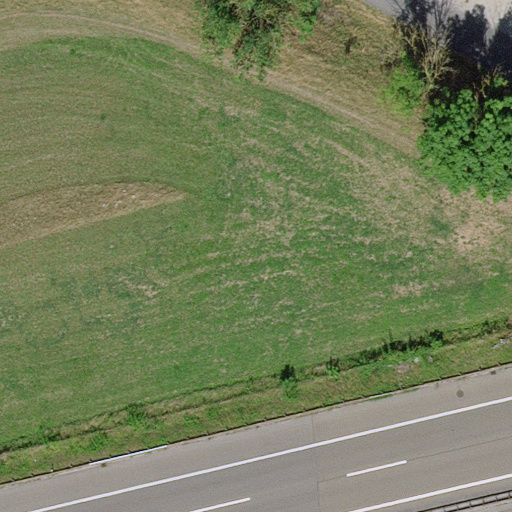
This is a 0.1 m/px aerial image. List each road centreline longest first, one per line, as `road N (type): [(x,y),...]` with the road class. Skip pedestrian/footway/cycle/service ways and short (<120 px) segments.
road 1 (motorway): [(511,437),(199,511)]
road 2 (residential): [(511,62),(408,0)]
